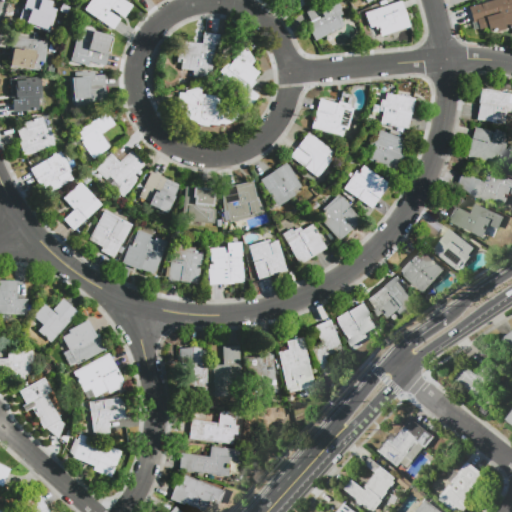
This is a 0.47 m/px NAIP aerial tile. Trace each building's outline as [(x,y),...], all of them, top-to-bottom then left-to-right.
[(23,0),(50,0),(56,2),(55,8),(58,9),(50,30),(17,18),(23,0)] [(87,0),(127,0),(131,2),(122,15),(108,6),(107,8),(118,16),(112,26),(83,7),(87,0)] [(306,0),(298,9),(287,0),(306,0)] [(343,26),(315,41),(307,25),(319,18),(318,16),(310,20),(305,11),(324,0),(334,0),(342,14),(338,16),(343,26)] [(472,23),(467,5),(484,0),(511,0),(511,22),(510,23),(511,27),(491,33),(490,31),(486,32),(485,27),(478,29),(476,22),(472,23)] [(363,12),(400,1),(409,27),(378,37),(375,26),(368,28),(363,12)] [(87,65),(70,61),(79,27),(109,35),(109,36),(113,37),(105,66),(88,61),(87,65)] [(202,32),(215,34),(209,79),(191,77),(192,70),(180,69),(180,62),(176,62),(177,52),(182,52),(184,41),(201,43),(202,32)] [(47,42),(43,64),(41,64),(39,72),(8,67),(12,37),(47,42)] [(257,95),(248,107),(212,78),(225,62),(227,64),(241,46),(250,56),(251,59),(252,61),(249,65),(257,72),(251,79),(254,82),(249,88),(257,95)] [(74,72),(86,72),(86,73),(94,72),(94,76),(104,75),(106,106),(72,108),(70,78),(75,78),(74,72)] [(42,88),(43,98),(39,98),(40,111),(13,112),(11,81),(16,81),(16,79),(23,79),(23,80),(28,80),(28,81),(38,80),(38,89),(42,88)] [(201,87),(200,94),(217,96),(217,108),(226,108),(234,104),(242,116),(227,124),(216,126),(208,125),(207,127),(198,125),(188,120),(182,115),(183,110),(176,110),(178,93),(184,93),(184,91),(201,87)] [(504,123),(476,119),(479,105),(478,104),(480,89),(511,93),(511,103),(509,112),(505,111),(504,123)] [(407,128),(380,123),(382,111),(378,110),(380,99),(384,99),(385,93),(414,98),(411,114),(409,114),(407,128)] [(353,109),(346,132),(343,131),(341,137),(311,128),(319,98),(337,104),(338,102),(349,105),(349,107),(353,109)] [(113,124),(99,134),(108,147),(92,158),(74,133),(92,121),(105,113),(113,124)] [(15,125),(41,117),(45,129),(49,128),(55,145),(23,155),(17,140),(19,140),(15,125)] [(468,156),(475,127),(492,131),(493,129),(509,133),(501,164),(468,156)] [(396,170),(366,159),(371,147),(367,146),(372,135),(376,136),(378,130),(405,141),(400,154),(402,155),(396,170)] [(289,156),(307,132),(332,151),(327,158),(330,160),(316,177),(289,156)] [(44,196),(29,169),(59,151),(69,169),(67,171),(72,180),(44,196)] [(130,151),(144,165),(133,176),(138,180),(121,197),(115,191),(119,187),(109,177),(105,180),(94,169),(109,154),(119,163),(130,151)] [(294,195),(277,206),(259,180),(285,163),(300,186),(292,192),(294,195)] [(342,188),(354,170),(357,172),(361,166),(387,183),(371,207),(342,188)] [(138,197),(150,171),(178,185),(165,213),(146,204),(147,202),(138,197)] [(511,179),(511,193),(509,193),(505,206),(454,190),(459,174),(485,183),(488,172),(511,179)] [(253,217),(229,221),(226,210),(223,211),(221,187),(253,181),(259,212),(252,213),(253,217)] [(78,182),(100,205),(72,231),(61,219),(72,210),(61,198),(78,182)] [(213,223),(189,221),(189,218),(181,217),(184,185),(192,186),(192,187),(214,189),(212,209),(215,210),(213,223)] [(360,220),(338,240),(317,217),(323,211),(321,209),(337,194),(340,197),(341,196),(349,205),(348,206),(360,220)] [(470,213),(475,203),(507,217),(503,226),(490,220),(482,237),(446,221),(453,206),(470,213)] [(103,211),(130,226),(117,250),(112,259),(99,252),(99,250),(100,249),(86,241),(103,211)] [(288,246),(281,234),(290,228),(292,231),(299,227),(300,230),(311,224),(324,246),(325,248),(299,264),(288,246)] [(450,229),(469,244),(474,248),(468,255),(470,257),(464,265),(462,264),(457,270),(433,251),(450,229)] [(150,236),(149,239),(154,241),(155,238),(166,242),(152,275),(120,262),(131,236),(134,237),(137,230),(150,236)] [(286,271),(258,279),(248,247),(247,246),(268,240),(269,242),(276,240),(278,247),(286,271)] [(173,245),(194,248),(193,251),(202,252),(197,284),(168,279),(173,245)] [(221,250),(230,249),(230,253),(240,252),(241,281),(233,282),(233,283),(208,284),(207,269),(208,269),(208,264),(210,264),(209,254),(222,254),(221,250)] [(420,249),(444,270),(423,293),(399,271),(416,252),(417,253),(420,249)] [(406,308),(399,313),(397,311),(387,319),(369,297),(393,277),(411,299),(404,305),(406,308)] [(0,280),(17,280),(16,298),(27,298),(26,314),(0,313),(0,280)] [(62,299),(77,312),(50,343),(37,331),(42,325),(31,315),(42,303),(51,311),(62,299)] [(362,303),(376,328),(365,334),(367,337),(351,347),(344,335),(334,319),(348,311),(362,303)] [(86,320),(94,336),(97,334),(105,348),(75,364),(61,336),(68,333),(67,330),(86,320)] [(314,327),(329,320),(345,358),(333,363),(337,372),(323,378),(311,349),(321,345),(314,327)] [(511,352),(511,353),(502,339),(511,332),(511,352)] [(285,341),(301,337),(312,386),(286,392),(277,352),(287,349),(285,341)] [(206,387),(193,390),(182,387),(182,372),(187,372),(188,361),(178,360),(178,348),(194,346),(206,349),(206,387)] [(221,347),(237,346),(239,386),(225,387),(226,396),(212,397),(211,364),(221,364),(221,347)] [(0,376),(0,358),(7,358),(6,352),(31,350),(32,371),(29,371),(29,374),(24,375),(24,379),(9,380),(9,376),(0,376)] [(107,353),(124,384),(107,393),(106,391),(94,398),(90,390),(84,393),(73,372),(107,353)] [(244,358),(272,355),(276,395),(266,396),(266,391),(255,392),(253,382),(247,383),(244,358)] [(455,378),(465,365),(476,375),(491,356),(508,370),(495,385),(490,381),(477,397),(455,378)] [(43,377),(51,391),(46,394),(60,419),(59,420),(63,424),(58,438),(45,428),(43,429),(32,408),(25,411),(15,393),(43,377)] [(121,397),(124,418),(107,421),(109,432),(92,434),(88,402),(121,397)] [(188,439),(190,420),(217,424),(218,411),(234,413),(233,425),(237,426),(236,435),(232,434),(230,444),(188,439)] [(434,437),(425,448),(419,443),(417,445),(416,444),(398,467),(377,451),(391,433),(397,437),(411,419),(434,437)] [(109,447),(120,451),(110,477),(90,469),(92,465),(72,457),(73,455),(68,453),(74,439),(107,452),(109,447)] [(178,470),(180,453),(209,457),(210,447),(241,450),(239,464),(229,463),(227,476),(178,470)] [(383,501),(374,511),(372,509),(370,510),(362,504),(361,505),(357,502),(359,499),(344,488),(352,479),(366,490),(367,488),(365,487),(377,473),(365,463),(370,457),(395,478),(393,480),(396,482),(393,486),(392,485),(387,491),(388,492),(382,500),(383,501)] [(468,462),(484,476),(467,497),(472,501),(463,511),(452,511),(437,499),(468,462)] [(0,464),(9,468),(1,486),(0,485),(0,464)] [(203,511),(169,499),(174,485),(178,486),(182,475),(226,491),(221,505),(211,501),(206,511),(203,511)] [(27,511),(24,505),(39,497),(48,511),(27,511)] [(415,511),(425,500),(439,511),(415,511)] [(336,511),(344,502),(356,511),(336,511)]
